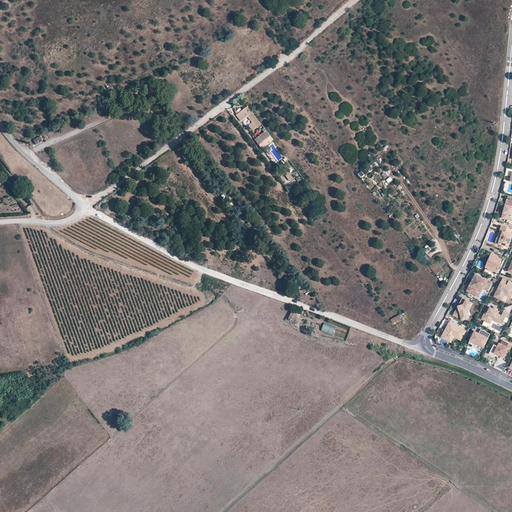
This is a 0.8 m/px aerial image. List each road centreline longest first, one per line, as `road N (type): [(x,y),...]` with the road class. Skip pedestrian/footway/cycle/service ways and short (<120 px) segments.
road 1 (track): [(357,0),(85,206),(200,267),(424,344)]
road 2 (tertiary): [(511,53),(487,206),(424,344)]
